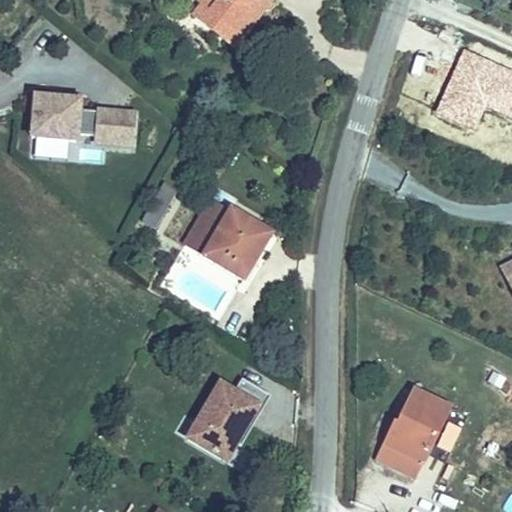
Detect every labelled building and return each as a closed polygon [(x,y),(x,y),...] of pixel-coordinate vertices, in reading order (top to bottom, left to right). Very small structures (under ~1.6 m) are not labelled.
[(246,3),(257,9),(265,0),(199,0),(188,13),(217,38),(246,3)] [(226,46),(257,9),(246,3),(217,38),(226,46)] [(135,148),(137,116),(82,112),(83,104),(38,101),(35,141),(81,144),(81,137),(101,139),(101,146),(135,148)] [(158,183),(139,223),(155,230),(174,190),(158,183)] [(268,233),(203,198),(176,243),(243,281),(268,233)] [(511,264),(499,271),(511,296),(511,264)] [(253,399),(216,380),(188,437),(225,457),(253,399)] [(450,406),(415,386),(390,428),(385,426),(379,436),(393,444),(386,460),(410,475),(450,406)] [(393,444),(379,436),(370,450),(386,460),(393,444)] [(502,510),(505,511),(511,511),(511,494),(502,510)]
